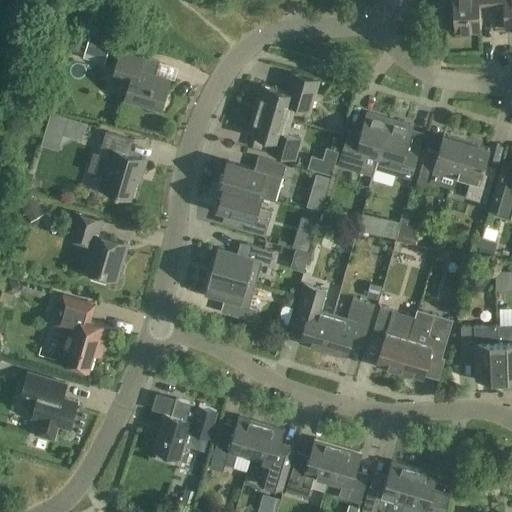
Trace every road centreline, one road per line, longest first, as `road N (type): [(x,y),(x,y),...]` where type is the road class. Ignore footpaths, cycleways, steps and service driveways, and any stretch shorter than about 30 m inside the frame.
road 1 (residential): [(157,327),(178,183),(227,66),(261,38),(301,29),(380,33)]
road 2 (residential): [(511,421),(338,407),(157,327)]
road 3 (residential): [(48,511),(72,493),(110,438),(157,327)]
road 4 (residential): [(380,33),(430,75),(511,91)]
